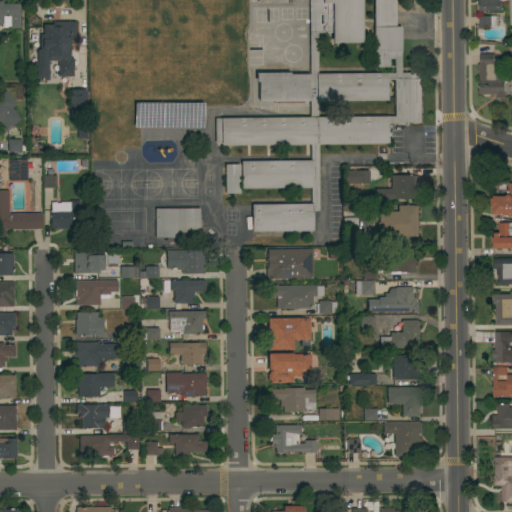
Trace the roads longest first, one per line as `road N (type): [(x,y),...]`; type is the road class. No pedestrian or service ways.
road 1 (tertiary): [(458,511),(450,0)]
road 2 (residential): [(457,481),(0,484)]
road 3 (residential): [(238,511),(234,251)]
road 4 (residential): [(47,511),(46,255)]
